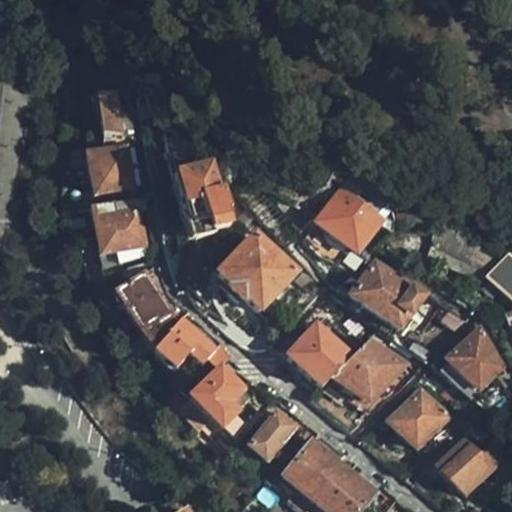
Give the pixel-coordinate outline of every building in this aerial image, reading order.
[(0,85),(0,82),(1,69),(0,69),(0,230),(6,231),(19,117),(34,118),(36,89),(0,85)] [(95,115),(98,138),(118,140),(114,114),(95,115)] [(129,191),(122,152),(83,163),(92,199),(129,191)] [(226,216),(220,194),(214,195),(206,170),(173,179),(180,205),(179,206),(191,245),(208,241),(207,236),(225,231),(222,217),(226,216)] [(352,258),(387,214),(348,185),(315,228),(352,258)] [(107,209),(86,214),(95,259),(115,256),(117,267),(139,260),(132,216),(109,219),(107,209)] [(443,230),(430,233),(432,244),(425,259),(478,283),(506,252),(470,236),(468,236),(466,235),(465,239),(443,230)] [(254,317),(291,278),(250,242),(214,279),(254,317)] [(511,261),(505,256),(483,280),(511,305),(511,261)] [(418,299),(371,268),(347,303),(393,333),(418,299)] [(112,296),(150,356),(173,329),(141,277),(112,296)] [(173,329),(150,356),(172,373),(186,360),(197,369),(203,363),(209,355),(176,325),(173,329)] [(284,371),(313,397),(328,382),(348,361),(313,331),(292,354),(285,349),(278,356),(288,365),(284,371)] [(501,373),(478,336),(450,367),(479,396),(501,373)] [(398,370),(365,343),(348,361),(328,382),(362,407),(398,370)] [(216,348),(209,355),(203,363),(213,376),(187,403),(213,433),(244,405),(216,374),(226,365),(216,348)] [(416,455),(447,421),(420,396),(389,428),(416,455)] [(263,465),(289,431),(273,418),(246,450),(263,465)] [(357,511),(370,496),(308,447),(280,482),(303,501),(295,511),(357,511)] [(480,463),(461,447),(436,473),(461,506),(504,466),(490,450),(480,463)]
